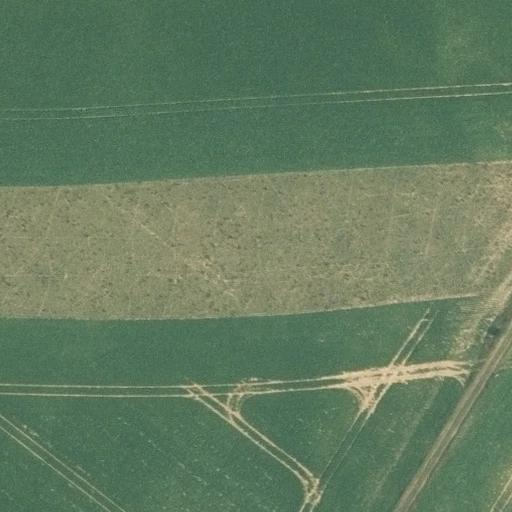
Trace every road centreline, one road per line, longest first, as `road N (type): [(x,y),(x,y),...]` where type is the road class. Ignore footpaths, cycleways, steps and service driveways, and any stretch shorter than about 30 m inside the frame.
road 1 (secondary): [(0,248),(193,252),(511,226)]
road 2 (track): [(410,511),(511,342)]
